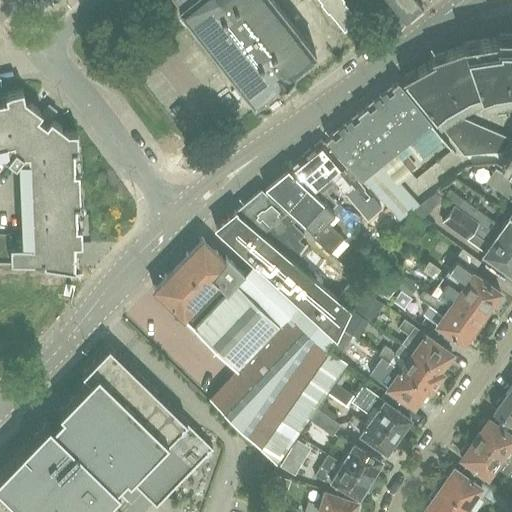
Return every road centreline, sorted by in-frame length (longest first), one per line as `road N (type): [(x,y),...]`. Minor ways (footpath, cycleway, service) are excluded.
road 1 (tertiary): [(180,221),(413,40)]
road 2 (tertiary): [(0,401),(180,221)]
road 3 (unclassified): [(180,221),(34,51)]
road 4 (residential): [(384,511),(398,477),(511,330)]
